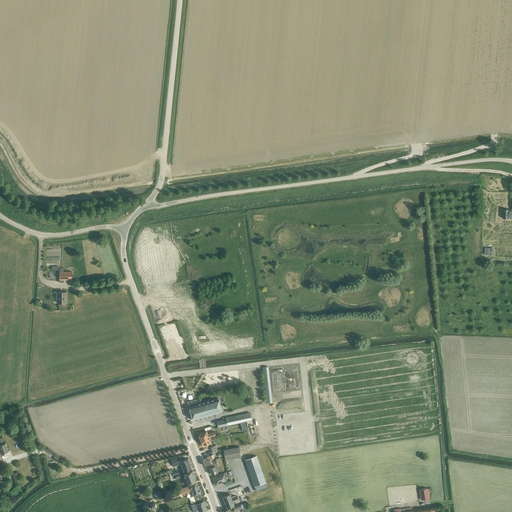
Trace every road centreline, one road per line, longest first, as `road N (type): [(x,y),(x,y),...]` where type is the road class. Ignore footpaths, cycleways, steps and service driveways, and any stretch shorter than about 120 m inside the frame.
road 1 (tertiary): [(216,511),(126,267),(126,228)]
road 2 (unclassified): [(146,203),(429,166)]
road 3 (unclassified): [(146,203),(161,179),(179,0)]
road 4 (tertiary): [(126,228),(44,235),(0,216)]
